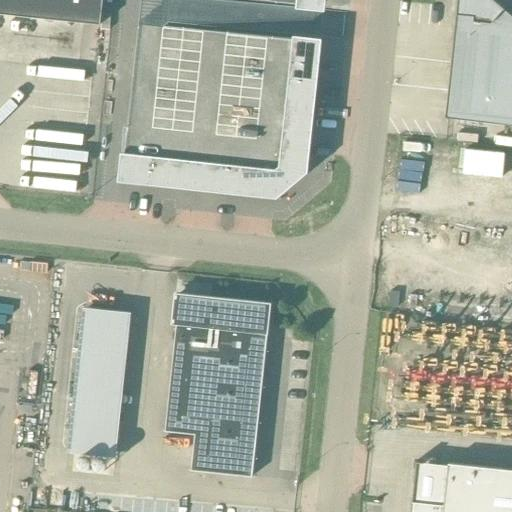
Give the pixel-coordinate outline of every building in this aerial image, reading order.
[(0,0),(0,13),(101,24),(103,0),(0,0)] [(511,13),(496,0),(457,0),(456,15),(446,115),(446,114),(445,118),(449,118),(511,124),(511,13)] [(276,193),(305,170),(318,41),(293,39),(140,22),(126,151),(123,175),(124,175),(124,177),(125,177),(276,193)] [(271,303),(211,297),(180,293),(165,431),(195,434),(191,470),(253,477),(268,335),(266,335),(267,334),(268,334),(271,303)] [(130,311),(83,307),(68,452),(117,457),(130,311)] [(413,501),(411,511),(511,511),(511,469),(449,463),(444,504),(413,501)]
